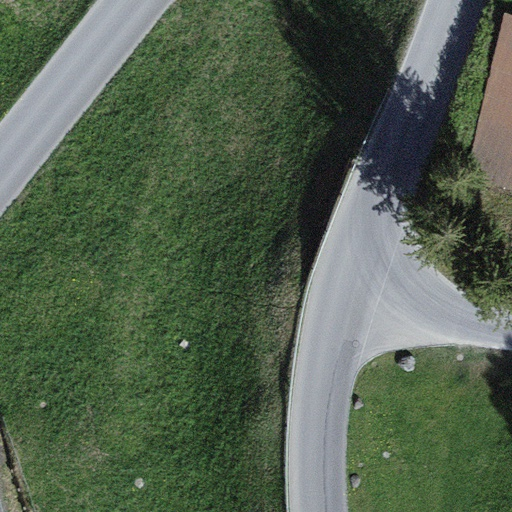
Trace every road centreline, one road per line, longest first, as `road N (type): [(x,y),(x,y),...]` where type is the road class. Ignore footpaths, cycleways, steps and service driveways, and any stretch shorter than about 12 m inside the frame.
road 1 (unclassified): [(454,0),(327,353),(313,460),(318,511)]
road 2 (unclassified): [(133,0),(0,171)]
